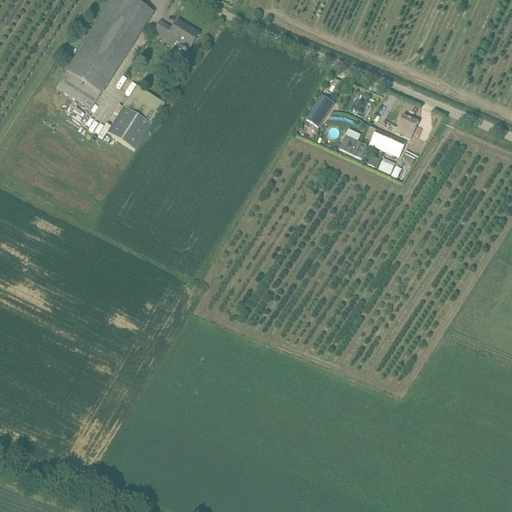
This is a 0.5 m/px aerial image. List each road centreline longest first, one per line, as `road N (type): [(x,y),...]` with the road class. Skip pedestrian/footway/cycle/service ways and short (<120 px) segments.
road 1 (unclassified): [(511,130),(213,0)]
road 2 (unclassified): [(126,511),(0,459)]
